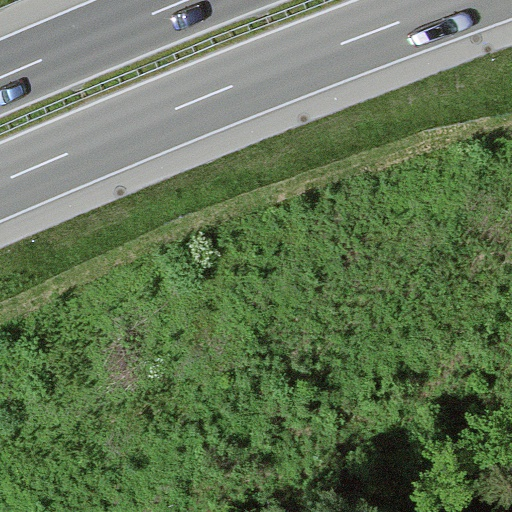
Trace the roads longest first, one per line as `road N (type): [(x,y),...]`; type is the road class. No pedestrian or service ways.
road 1 (motorway): [(0,182),(459,0)]
road 2 (motorway): [(186,0),(0,77)]
